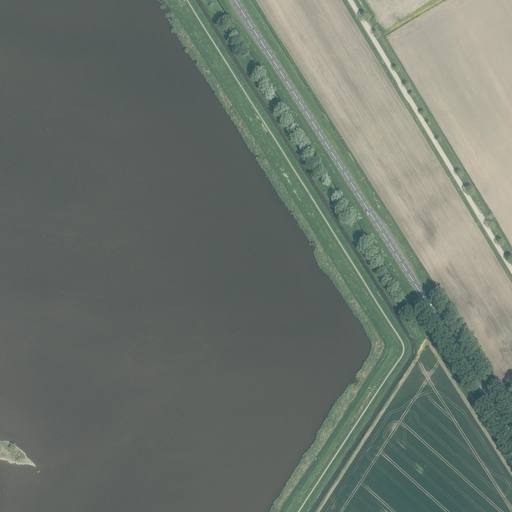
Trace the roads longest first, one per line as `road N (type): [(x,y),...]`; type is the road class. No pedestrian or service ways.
road 1 (primary): [(511,436),(234,0)]
road 2 (unclassified): [(511,271),(349,0)]
